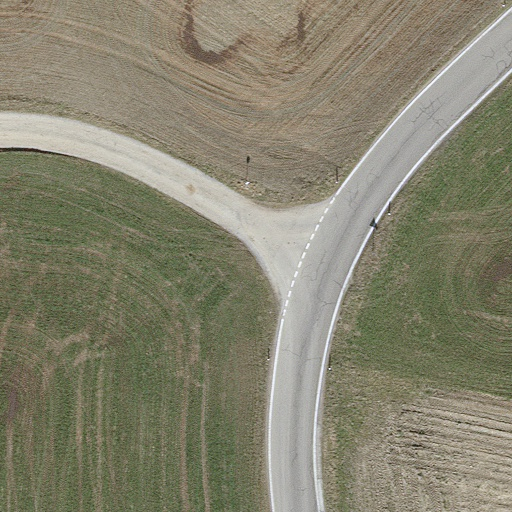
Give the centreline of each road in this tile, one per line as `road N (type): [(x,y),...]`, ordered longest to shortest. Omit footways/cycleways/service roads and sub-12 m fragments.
road 1 (unclassified): [(299,511),(293,446),(303,349),(329,263),(390,161),(511,39)]
road 2 (track): [(0,128),(49,131),(121,154),(329,263)]
